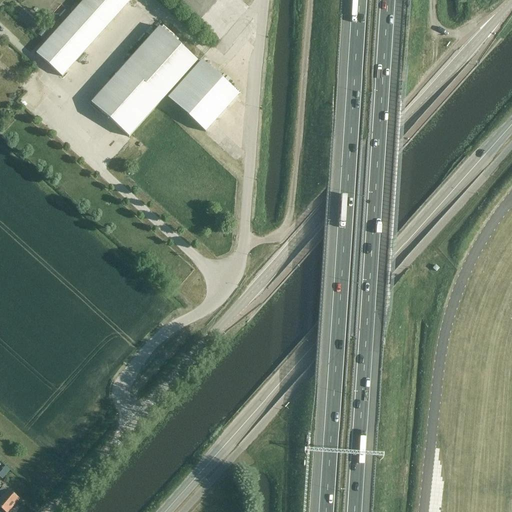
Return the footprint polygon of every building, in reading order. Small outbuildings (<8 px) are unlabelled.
[(83,0),(35,54),(61,77),(129,0),(83,0)] [(197,62),(158,27),(90,103),(91,104),(128,138),(197,62)] [(205,132),(239,95),(201,61),(168,99),(205,132)] [(5,465),(0,472),(0,476),(4,478),(10,468),(5,465)] [(2,489),(0,487),(0,498),(1,499),(0,499),(0,507),(5,511),(9,511),(20,500),(8,490),(7,491),(3,488),(2,489)]
